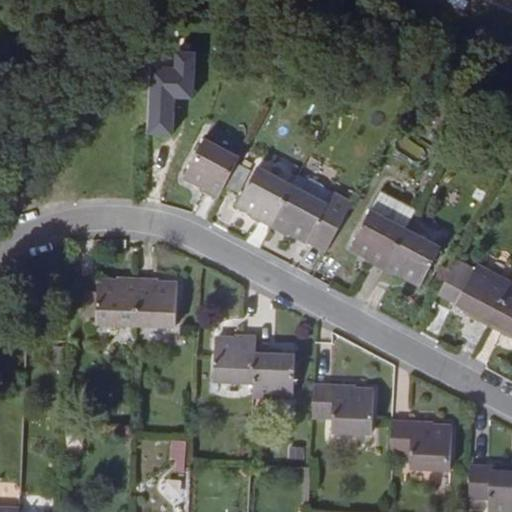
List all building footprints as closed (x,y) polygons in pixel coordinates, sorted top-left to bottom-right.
[(331,148),(362,161),(367,147),(337,134),(331,148)] [(205,187),(225,197),(245,158),(209,138),(191,173),(208,183),(205,187)] [(262,210),(260,215),(278,224),(300,184),(265,164),(245,200),(262,210)] [(341,191),(335,203),(300,184),(278,224),(294,232),(297,229),(333,248),(358,201),(341,191)] [(421,212),(387,193),(377,213),(411,231),(421,212)] [(374,258),(373,261),(391,271),(411,231),(377,213),(357,248),(374,258)] [(428,286),(447,250),(411,231),(391,271),(406,280),(409,276),(428,286)] [(481,312),(478,317),(497,327),(511,298),(511,283),(482,268),(481,270),(465,261),(447,294),(481,312)] [(101,323),(143,325),(145,280),(126,279),(126,284),(103,283),(102,293),(101,317),(101,323)] [(165,281),(145,280),(143,325),(181,327),(184,288),(164,286),(165,281)] [(101,317),(102,293),(91,292),(89,316),(101,317)] [(511,298),(497,327),(511,335),(511,298)] [(261,382),(263,349),(264,337),(243,336),(242,342),(223,341),(220,379),(261,382)] [(282,355),(282,350),(263,349),(261,382),(260,393),(299,395),(301,356),(282,355)] [(358,390),(358,383),(319,381),(318,416),(337,418),(336,428),(377,430),(379,391),(358,390)] [(438,426),(438,421),(400,418),(398,452),(418,454),(418,464),(457,466),(459,427),(438,426)] [(185,471),(187,441),(173,440),(172,470),(185,471)] [(511,465),(478,463),(477,495),(495,495),(495,507),(511,507),(511,465)]
